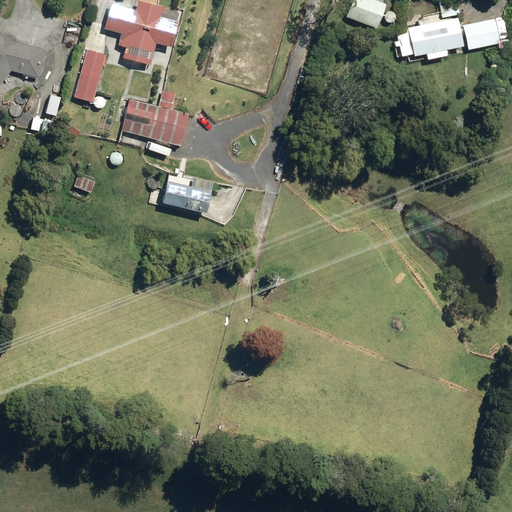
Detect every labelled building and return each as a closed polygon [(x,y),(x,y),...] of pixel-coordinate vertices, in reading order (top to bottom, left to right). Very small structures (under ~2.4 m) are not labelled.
[(138,0),(136,9),(112,3),(106,28),(123,33),(120,45),(128,46),(125,57),(152,64),(158,42),(174,46),(181,20),(163,15),(166,6),(143,0),(138,0)] [(381,0),(353,0),(347,16),(379,27),(388,3),(381,0)] [(442,6),(444,17),(461,14),(459,2),(442,6)] [(410,27),(410,29),(394,32),(400,56),(415,52),(416,55),(428,53),(429,59),(450,54),(448,49),(466,45),(460,16),(410,27)] [(501,43),(501,40),(511,38),(507,18),(497,20),(496,18),(464,24),(469,49),(501,43)] [(0,86),(13,70),(40,77),(48,50),(20,42),(20,41),(5,31),(2,35),(0,33),(0,86)] [(95,101),(107,54),(89,49),(76,97),(95,101)] [(164,89),(160,106),(131,99),(123,130),(182,145),(191,113),(173,108),(177,92),(164,89)] [(46,119),(35,116),(32,128),(43,131),(46,119)] [(79,175),(75,186),(92,192),(96,181),(79,175)] [(195,176),(193,185),(169,180),(164,202),(209,212),(216,180),(195,176)]
